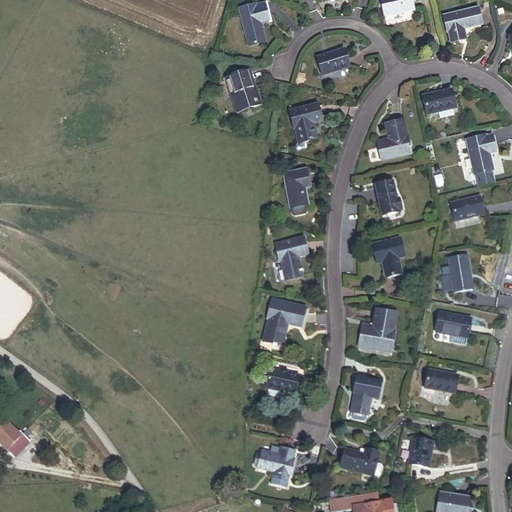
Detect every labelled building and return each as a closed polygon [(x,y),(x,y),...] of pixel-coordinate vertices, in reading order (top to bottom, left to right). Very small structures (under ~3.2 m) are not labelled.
[(382,0),(386,16),(414,10),(411,0),(382,0)] [(250,46),(266,42),(261,24),(270,22),(266,6),(258,8),(257,5),(241,10),(250,46)] [(466,29),(484,25),(480,8),(446,16),(450,33),(452,33),(454,42),(468,38),(466,29)] [(323,76),(351,67),(345,50),(318,59),(323,76)] [(253,108),(261,105),(249,70),(230,76),(235,91),(233,92),(238,108),(251,103),(253,108)] [(428,114),(457,108),(453,90),(424,97),(428,114)] [(313,125),(323,122),(319,106),(291,112),(295,129),(296,129),(300,144),(317,141),(313,125)] [(383,160),(412,154),(405,121),(386,124),(390,140),(379,142),(383,160)] [(494,170),(491,154),(497,153),(494,136),(487,138),(487,137),(468,141),(475,174),(477,174),(479,186),(495,182),(493,171),(494,170)] [(307,212),(306,205),(307,205),(304,189),(310,188),(306,170),(284,174),(291,208),(292,208),(293,215),(295,216),(305,214),(307,212)] [(400,211),(403,210),(400,199),(398,200),(393,183),(377,187),(384,216),(400,213),(400,211)] [(456,220),(484,213),(480,197),(452,204),(456,220)] [(298,258),(309,255),(305,238),(277,245),(281,262),(283,262),(287,280),(303,277),(298,258)] [(399,258),(405,257),(401,239),(374,245),(378,260),(383,259),(383,262),(387,278),(403,275),(399,258)] [(455,293),(474,290),(468,257),(449,260),(455,293)] [(289,324),(303,327),(308,308),(274,300),(269,319),(271,320),(265,341),(284,346),(289,324)] [(359,346),(392,352),(396,331),(394,331),(397,314),(377,310),(374,327),(363,325),(359,346)] [(437,332),(469,338),(472,319),(441,313),(437,332)] [(287,392),(296,394),(300,376),(288,373),(282,371),(272,369),(268,388),(272,389),(271,395),(286,398),(287,392)] [(453,393),(455,394),(458,376),(429,371),(426,388),(433,389),(431,397),(449,400),(452,398),(453,393)] [(369,416),(372,398),(380,399),(383,383),(357,378),(354,391),(358,391),(357,396),(352,421),(367,424),(368,416),(369,416)] [(13,458),(29,443),(21,434),(19,436),(8,424),(0,431),(0,446),(7,454),(8,453),(13,458)] [(429,452),(431,441),(414,438),(409,464),(431,467),(433,452),(429,452)] [(13,458),(16,461),(32,446),(29,443),(13,458)] [(296,453),(273,447),(271,455),(264,453),(259,469),(275,474),(290,478),(294,461),(296,453)] [(362,456),(347,453),(343,469),(380,478),(383,476),(384,469),(383,466),(378,465),(379,460),(377,460),(378,455),(367,452),(366,453),(366,457),(362,456)] [(272,486),(286,490),(290,478),(275,474),(272,486)] [(468,511),(471,498),(443,492),(439,511),(468,511)] [(386,511),(385,501),(349,507),(350,511),(386,511)]
